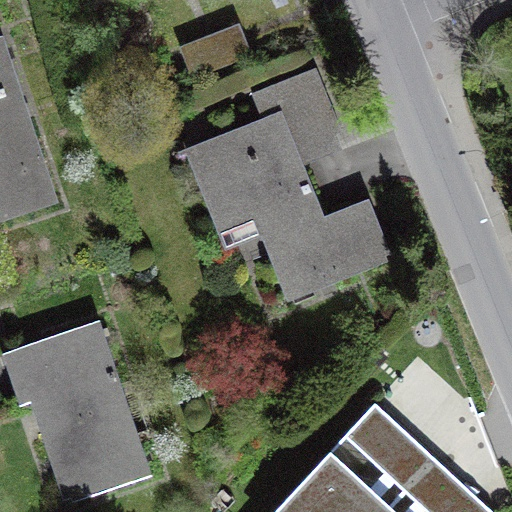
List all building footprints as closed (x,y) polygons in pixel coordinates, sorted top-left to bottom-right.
[(237,24),(182,47),(193,74),(249,51),(237,24)] [(2,37),(0,37),(0,218),(56,200),(2,37)] [(388,258),(366,201),(322,218),(294,147),(339,130),(315,69),(251,93),(261,118),(182,148),(214,232),(254,216),(286,297),(388,258)] [(99,321),(8,350),(24,399),(37,395),(72,499),(149,474),(99,321)] [(382,408),(326,468),(373,511),(449,511),(471,489),(382,408)]
